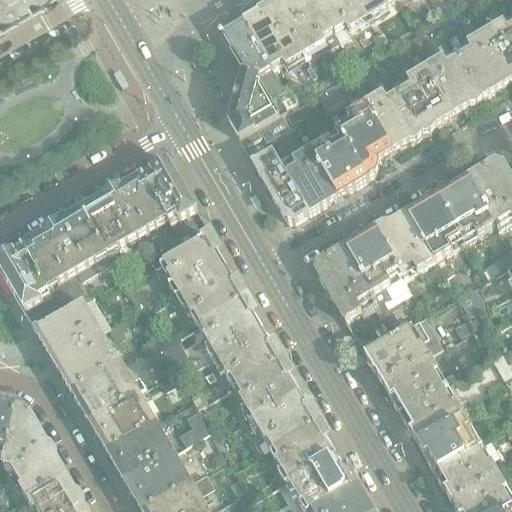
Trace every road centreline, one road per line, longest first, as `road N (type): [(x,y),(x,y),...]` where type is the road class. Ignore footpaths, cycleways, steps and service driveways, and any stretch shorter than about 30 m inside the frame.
road 1 (residential): [(267,275),(503,130)]
road 2 (tertiary): [(406,511),(267,275)]
road 3 (residential): [(0,228),(179,122)]
road 4 (residential): [(108,511),(36,391),(0,377)]
road 5 (tertiary): [(267,275),(179,122)]
